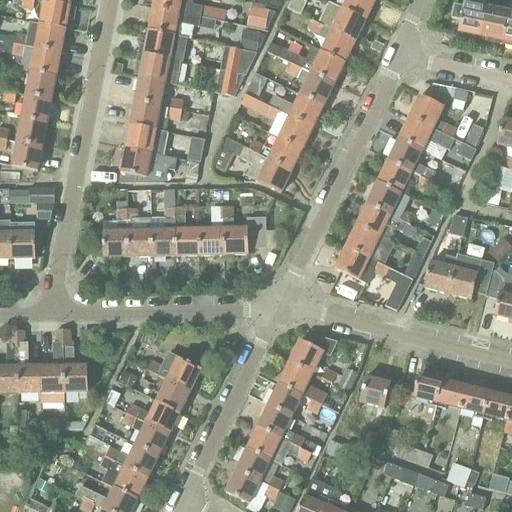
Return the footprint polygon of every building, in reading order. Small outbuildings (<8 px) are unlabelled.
[(23,0),(22,9),(33,11),(35,1),(31,0),(23,0)] [(155,0),(154,9),(201,18),(203,9),(192,7),(192,0),(155,0)] [(292,0),(287,10),(301,17),(309,0),(292,0)] [(373,0),(347,0),(342,12),(366,23),(377,1),(373,0)] [(462,0),(460,1),(454,29),(460,30),(459,33),(462,34),(461,36),(473,39),(474,36),(482,38),(490,0),(462,0)] [(490,0),(482,38),(491,40),(490,42),(504,45),(510,14),(497,11),(498,0),(490,0)] [(45,3),(40,26),(66,32),(67,29),(72,30),(75,17),(69,16),(71,8),(45,3)] [(329,5),(319,26),(323,28),(332,33),(356,44),(366,23),(342,12),(329,5)] [(265,31),(265,30),(269,12),(269,11),(265,10),(252,7),(247,28),(265,31)] [(154,9),(149,33),(187,40),(192,41),(194,27),(199,28),(201,18),(154,9)] [(313,23),(308,32),(318,37),(318,36),(328,41),(322,54),(346,66),(356,44),(332,33),(323,28),(319,26),(313,23)] [(16,35),(14,46),(61,55),(66,32),(40,26),(30,24),(28,38),(16,35)] [(149,33),(144,56),(180,63),(180,64),(182,64),(187,40),(149,33)] [(261,36),(250,33),(246,50),(257,52),(261,36)] [(14,46),(12,56),(24,58),(21,72),(31,74),(57,79),(61,55),(14,46)] [(286,50),(281,60),(291,65),(302,71),(311,75),(335,87),(346,66),(322,54),(313,49),(307,61),(296,55),(286,50)] [(137,63),(135,76),(140,77),(140,80),(166,85),(175,87),(180,64),(180,63),(144,56),(143,64),(137,63)] [(302,71),(291,65),(286,75),(297,81),(302,71)] [(31,74),(26,97),(52,102),(57,79),(31,74)] [(247,77),(231,74),(227,96),(236,98),(247,77)] [(311,75),(301,97),(325,108),(335,87),(311,75)] [(140,80),(135,104),(161,109),(166,85),(140,80)] [(253,82),(246,96),(256,101),(263,87),(253,82)] [(8,83),(5,94),(17,96),(19,86),(8,83)] [(427,101),(444,109),(454,99),(456,92),(457,90),(433,85),(427,101)] [(454,99),(454,101),(466,104),(468,95),(456,92),(454,99)] [(15,105),(17,96),(5,94),(4,103),(15,105)] [(260,103),(256,101),(246,96),(241,105),(255,112),(260,103)] [(26,97),(22,121),(48,126),(52,102),(26,97)] [(274,98),(270,108),(271,108),(281,114),(290,119),(314,130),(325,108),(301,97),(295,109),(274,98)] [(420,97),(409,120),(433,132),(443,135),(452,140),(453,140),(457,133),(458,130),(447,125),(447,126),(438,122),(438,121),(444,109),(427,101),(420,97)] [(173,101),(171,110),(182,113),(184,103),(173,101)] [(135,104),(131,127),(156,132),(157,132),(161,109),(135,104)] [(277,123),(281,114),(271,108),(266,118),(275,122),(277,123)] [(171,110),(169,120),(180,123),(182,113),(171,110)] [(275,122),(269,134),(280,140),(304,152),(314,130),(290,119),(281,114),(277,123),(275,122)] [(409,120),(398,142),(422,154),(428,141),(450,152),(455,142),(455,141),(452,140),(443,135),(433,132),(409,120)] [(22,121),(17,144),(43,149),(48,126),(22,121)] [(511,122),(503,121),(497,146),(511,149),(511,122)] [(131,127),(126,151),(162,158),(167,134),(157,132),(156,132),(131,127)] [(0,140),(8,142),(10,131),(0,129),(0,140)] [(188,162),(201,164),(206,142),(192,139),(188,162)] [(224,139),(219,150),(239,160),(252,166),(247,177),(255,181),(259,183),(283,194),(293,173),(270,161),(260,157),(249,151),(245,149),(224,139)] [(274,153),(270,161),(293,173),(304,152),(280,140),(274,153)] [(254,142),(249,151),(260,157),(265,147),(254,142)] [(398,142),(388,163),(431,184),(436,174),(426,169),(417,165),(422,154),(398,142)] [(17,144),(12,168),(38,173),(43,149),(17,144)] [(462,145),(457,156),(471,163),(477,152),(465,146),(463,145),(462,145)] [(126,151),(121,175),(138,178),(136,185),(163,185),(166,171),(175,172),(177,161),(162,158),(126,151)] [(511,161),(508,160),(505,172),(503,171),(499,191),(511,193),(511,186),(511,161)] [(200,165),(190,163),(188,174),(198,176),(200,165)] [(388,163),(378,184),(401,196),(402,195),(407,184),(416,188),(427,193),(431,184),(388,163)] [(121,175),(119,185),(136,185),(138,178),(121,175)] [(378,184),(367,206),(391,217),(400,221),(408,225),(410,226),(414,218),(405,213),(405,212),(411,199),(402,195),(401,196),(378,184)] [(30,206),(30,191),(11,191),(10,206),(30,206)] [(367,206),(356,227),(381,239),(380,239),(391,244),(397,232),(403,234),(407,225),(408,225),(400,221),(391,217),(367,206)] [(212,230),(201,231),(201,258),(225,257),(225,209),(212,209),(212,230)] [(234,209),(225,209),(225,257),(250,257),(250,250),(249,229),(247,230),(234,230),(234,209)] [(167,231),(153,232),(153,259),(177,258),(176,231),(176,222),(176,210),(175,210),(166,211),(166,219),(167,231)] [(186,210),(176,210),(176,222),(186,222),(186,210)] [(105,233),(104,233),(104,234),(105,245),(105,259),(129,259),(129,232),(128,223),(128,211),(116,211),(117,223),(104,223),(105,233)] [(436,234),(445,216),(437,212),(428,230),(436,234)] [(467,220),(455,217),(450,235),(462,238),(467,220)] [(249,229),(250,250),(267,250),(266,233),(266,219),(246,220),(247,230),(249,229)] [(0,261),(13,261),(12,225),(11,225),(11,223),(0,222),(0,261)] [(186,222),(176,222),(176,231),(177,258),(201,258),(201,231),(186,231),(186,222)] [(36,225),(12,225),(13,261),(36,261),(36,225)] [(346,248),(346,249),(370,260),(384,267),(395,246),(391,244),(380,239),(381,239),(356,227),(346,248)] [(138,232),(129,232),(129,259),(153,259),(153,232),(138,232)] [(275,233),(266,233),(267,250),(276,250),(275,233)] [(81,234),(79,246),(94,246),(105,245),(104,234),(81,234)] [(415,255),(424,260),(432,244),(423,239),(415,255)] [(511,249),(511,248),(503,241),(490,255),(498,263),(511,249)] [(346,249),(335,271),(359,282),(369,286),(374,274),(404,289),(409,280),(393,272),(390,270),(384,267),(370,260),(346,249)] [(457,260),(448,296),(472,302),(474,293),(486,296),(491,277),(492,277),(494,266),(457,256),(456,260),(457,260)] [(431,264),(424,290),(448,296),(457,260),(456,260),(448,258),(445,268),(431,264)] [(486,296),(486,298),(498,301),(494,317),(511,321),(511,287),(503,286),(504,282),(495,273),(492,277),(491,277),(486,296)] [(54,368),(41,368),(41,395),(64,395),(64,368),(63,332),(56,332),(57,344),(53,344),(54,368)] [(71,332),(63,332),(64,368),(64,395),(88,394),(88,367),(75,368),(74,344),(71,344),(71,332)] [(8,369),(0,368),(0,395),(18,396),(18,369),(18,333),(11,333),(11,345),(7,345),(8,369)] [(25,333),(18,333),(18,369),(18,396),(41,395),(41,368),(29,368),(28,345),(25,345),(25,333)] [(300,342),(289,366),(313,377),(324,354),(331,357),(338,343),(312,337),(308,345),(300,342)] [(163,368),(158,377),(167,382),(191,393),(202,371),(178,360),(169,355),(163,368)] [(195,357),(191,365),(201,370),(205,362),(195,357)] [(152,363),(148,372),(158,377),(163,368),(152,363)] [(289,366),(279,386),(303,397),(311,402),(322,406),(323,407),(326,400),(328,396),(308,386),(313,377),(289,366)] [(337,376),(326,370),(321,380),(332,386),(337,376)] [(338,383),(349,389),(356,376),(345,370),(338,383)] [(419,377),(414,399),(417,399),(416,403),(427,406),(427,407),(423,420),(433,423),(437,409),(438,409),(444,383),(419,377)] [(367,378),(360,404),(375,407),(385,410),(391,384),(367,378)] [(163,392),(157,404),(180,415),(191,393),(167,382),(163,392)] [(444,383),(438,409),(446,411),(447,407),(462,411),(468,389),(444,383)] [(279,386),(268,407),(292,419),(303,397),(279,386)] [(468,389),(462,411),(475,414),(474,418),(483,420),(485,420),(491,395),(468,389)] [(122,396),(113,391),(106,404),(115,409),(122,396)] [(511,400),(491,395),(485,420),(492,422),(493,419),(495,419),(507,422),(509,423),(511,410),(511,400)] [(311,401),(307,410),(318,416),(322,406),(311,402),(311,401)] [(132,405),(127,415),(146,424),(170,436),(180,415),(157,404),(151,415),(151,414),(132,405)] [(268,407),(258,429),(281,441),(290,445),(301,450),(305,440),(295,435),(294,436),(286,432),(292,419),(268,407)] [(507,422),(503,435),(511,437),(511,410),(509,423),(507,422)] [(30,412),(20,412),(20,431),(37,431),(37,421),(31,421),(30,412)] [(127,415),(122,425),(140,433),(142,434),(136,447),(159,458),(170,436),(146,424),(127,415)] [(474,418),(472,427),(481,429),(483,420),(474,418)] [(59,421),(42,421),(42,432),(60,432),(59,421)] [(88,423),(65,423),(65,432),(84,432),(88,423)] [(95,426),(89,437),(102,444),(108,432),(95,426)] [(258,429),(247,451),(271,462),(281,468),(288,455),(297,459),(302,450),(301,450),(290,445),(281,441),(258,429)] [(389,430),(382,453),(394,458),(399,446),(403,435),(389,430)] [(368,434),(365,444),(375,447),(378,437),(368,434)] [(89,437),(84,448),(89,450),(105,458),(117,464),(125,468),(149,479),(159,458),(136,447),(130,459),(110,449),(111,448),(102,444),(89,437)] [(62,450),(42,440),(36,454),(55,463),(62,450)] [(404,448),(399,446),(394,458),(420,467),(424,454),(427,446),(413,440),(409,450),(404,448)] [(312,455),(314,456),(318,447),(306,441),(302,450),(312,455)] [(347,448),(330,442),(324,456),(339,463),(347,448)] [(89,450),(84,459),(109,472),(103,484),(115,489),(114,490),(138,501),(149,479),(125,468),(117,464),(105,458),(89,450)] [(307,464),(312,455),(302,450),(297,459),(307,464)] [(247,451),(237,472),(260,484),(271,462),(247,451)] [(365,469),(369,457),(353,451),(348,463),(365,469)] [(424,454),(420,467),(428,470),(433,457),(426,455),(424,454)] [(383,476),(392,480),(397,467),(388,464),(383,476)] [(467,489),(468,485),(473,472),(453,465),(447,482),(465,490),(465,489),(467,489)] [(404,470),(397,467),(392,480),(400,483),(404,470)] [(237,472),(226,494),(250,506),(256,493),(264,497),(264,498),(275,503),(276,500),(279,493),(269,488),(260,484),(237,472)] [(473,472),(468,485),(475,487),(479,475),(473,472)] [(428,493),(432,480),(419,475),(414,488),(428,493)] [(269,488),(279,493),(284,483),(273,478),(269,488)] [(428,493),(437,497),(442,484),(432,480),(428,493)] [(40,481),(36,489),(48,494),(51,487),(40,481)] [(312,481),(298,511),(325,511),(330,503),(330,502),(334,491),(312,481)] [(442,484),(437,497),(444,499),(449,487),(442,484)] [(80,488),(75,498),(84,502),(95,507),(104,511),(132,511),(138,501),(114,490),(114,491),(109,501),(80,488)] [(287,511),(290,511),(296,502),(281,494),(275,506),(287,511)] [(466,508),(475,510),(478,497),(469,495),(466,508)] [(482,511),(486,499),(478,497),(475,510),(480,511),(482,511)] [(330,503),(325,511),(353,511),(330,502),(330,503)]
